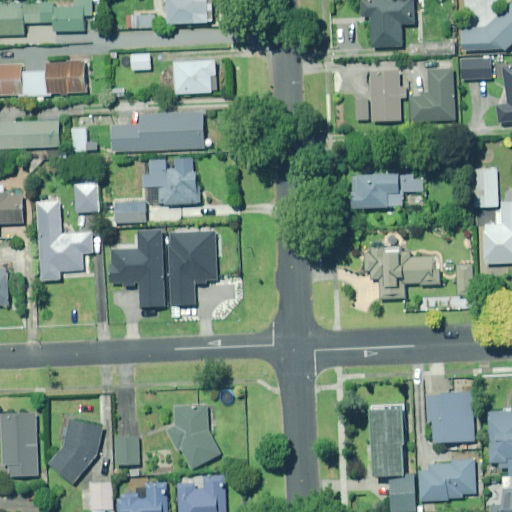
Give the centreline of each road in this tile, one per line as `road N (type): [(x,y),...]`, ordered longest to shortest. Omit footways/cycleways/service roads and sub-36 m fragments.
road 1 (residential): [(280,0),(296,348)]
road 2 (residential): [(296,348),(0,357)]
road 3 (residential): [(511,341),(296,348)]
road 4 (residential): [(296,348),(304,511)]
